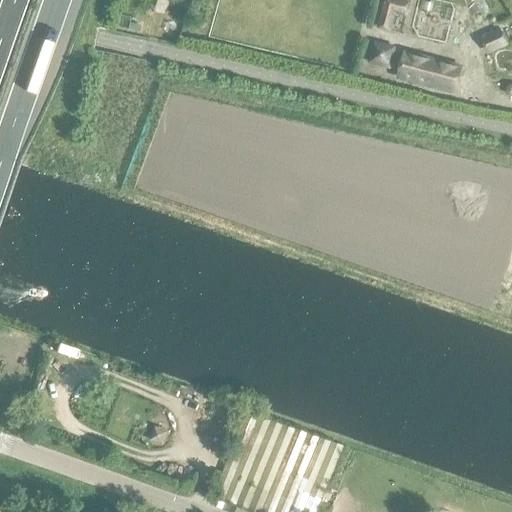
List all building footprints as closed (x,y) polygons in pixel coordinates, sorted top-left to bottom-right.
[(411,1),(408,0),(383,0),(376,28),(392,32),(396,14),(407,17),(411,1)] [(488,55),(508,45),(507,43),(510,42),(504,30),(502,31),(501,29),(480,38),(488,55)] [(367,64),(391,70),(397,46),(373,40),(367,64)] [(403,51),(396,77),(454,92),(461,66),(403,51)] [(255,511),(316,511),(344,446),(247,412),(213,494),(255,511)] [(155,426),(151,436),(161,441),(162,440),(166,430),(155,426)]
